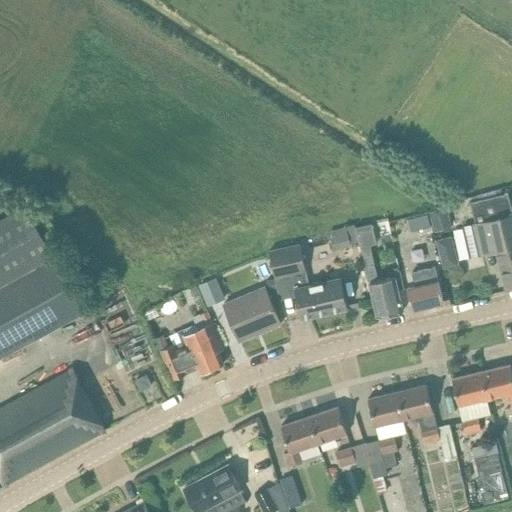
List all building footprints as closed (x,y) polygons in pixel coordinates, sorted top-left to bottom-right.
[(511,208),(508,193),(471,202),(477,225),(476,225),(478,235),(483,255),(497,251),(507,291),(511,289),(511,208)] [(26,205),(0,220),(0,287),(55,257),(26,205)] [(436,249),(433,237),(425,239),(427,251),(436,249)] [(438,245),(443,266),(460,262),(455,241),(438,245)] [(300,244),(269,251),(277,287),(283,286),(296,283),(295,278),(307,275),(300,244)] [(370,246),(361,248),(377,317),(404,311),(396,277),(378,281),(370,246)] [(55,257),(0,287),(0,359),(85,313),(55,257)] [(416,287),(409,289),(414,309),(444,302),(436,267),(412,273),(416,287)] [(295,289),(302,319),(348,309),(341,278),(295,289)] [(265,287),(224,304),(240,341),(281,324),(265,287)] [(164,334),(156,337),(156,339),(161,350),(166,361),(174,379),(198,369),(200,374),(224,363),(219,352),(224,350),(217,331),(213,323),(208,311),(200,314),(203,322),(178,333),(182,342),(170,347),(165,335),(164,334)] [(511,367),(511,364),(482,371),(488,399),(510,394),(511,400),(511,367)] [(0,410),(0,475),(5,485),(106,430),(73,370),(55,379),(0,410)] [(452,378),(459,406),(462,421),(491,414),(488,400),(488,399),(482,371),(452,378)] [(152,386),(147,375),(136,380),(141,390),(152,386)] [(427,384),(398,392),(405,420),(420,417),(426,445),(440,441),(437,428),(438,427),(434,413),(427,384)] [(398,392),(368,399),(375,427),(377,427),(392,423),(405,420),(398,392)] [(451,405),(436,407),(441,440),(455,439),(451,405)] [(339,407),(310,416),(320,444),(348,435),(345,426),(339,407)] [(282,426),(288,445),(290,452),(285,454),(289,468),(302,463),(299,451),(320,444),(310,416),(282,426)] [(463,422),(467,435),(482,431),(479,418),(463,422)] [(395,438),(379,442),(383,455),(383,458),(386,469),(398,466),(395,453),(399,452),(396,438),(395,438)] [(473,446),(476,458),(498,453),(500,453),(497,440),(473,446)] [(337,453),(343,467),(357,461),(351,448),(337,453)] [(498,453),(476,458),(479,474),(502,469),(498,453)] [(383,458),(370,462),(374,476),(383,474),(387,473),(386,469),(383,458)] [(185,488),(194,506),(197,511),(201,511),(242,490),(229,465),(185,488)] [(479,474),(478,475),(485,503),(509,497),(502,469),(479,474)] [(272,511),(278,509),(268,489),(257,495),(265,511),(272,511)] [(149,511),(145,502),(126,511),(149,511)]
